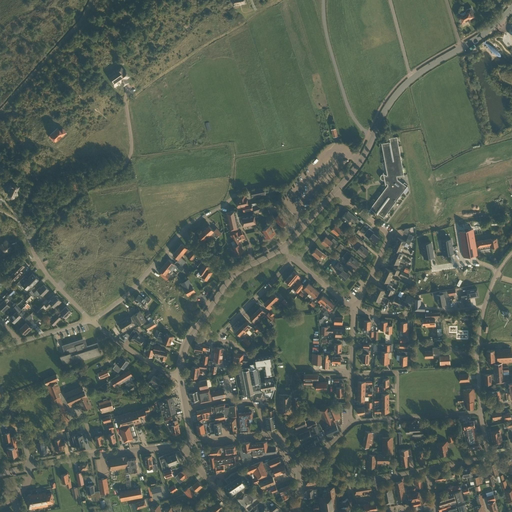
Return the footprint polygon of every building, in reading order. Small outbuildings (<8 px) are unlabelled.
[(463,13),(468,20),(470,19),(473,17),(472,13),(474,12),(471,7),(466,10),(466,11),(463,13)] [(468,20),(463,13),(460,15),(461,16),(458,17),(462,23),(465,21),(466,22),(468,20)] [(486,43),(485,43),(488,47),(490,49),(491,51),(494,53),(496,54),(497,55),(499,55),(500,55),(500,54),(500,53),(499,52),(499,51),(498,50),(496,49),(494,47),(492,46),(490,45),(488,43),(486,43)] [(117,71),(118,72),(110,78),(115,85),(122,81),(124,84),(128,81),(126,78),(129,76),(125,71),(124,72),(121,68),(117,71)] [(58,139),(61,137),(60,136),(65,132),(62,129),(60,131),(57,128),(48,136),(53,142),(58,139)] [(404,182),(403,184),(397,179),(397,176),(404,175),(397,137),(389,138),(390,142),(382,143),(382,142),(381,142),(381,143),(381,144),(387,176),(386,176),(386,175),(385,175),(385,174),(384,174),(383,174),(382,174),(381,175),(380,176),(380,177),(380,178),(381,178),(381,179),(382,180),(383,180),(384,180),(385,182),(388,181),(388,183),(387,183),(387,185),(370,208),(370,209),(369,210),(370,210),(370,209),(376,213),(377,212),(384,218),(407,187),(408,186),(407,185),(408,185),(404,182)] [(18,187),(13,184),(10,182),(7,187),(11,189),(8,194),(9,196),(11,197),(13,196),(18,187)] [(263,188),(250,191),(252,197),(265,193),(263,188)] [(239,200),(236,200),(238,208),(242,207),(243,212),(253,209),(251,204),(248,205),(246,198),(245,194),(238,196),(239,200)] [(275,205),(272,202),(265,206),(267,210),(275,205)] [(255,213),(264,209),(263,204),(253,207),(255,213)] [(230,230),(239,228),(235,211),(226,213),(230,230)] [(347,222),(348,221),(350,219),(354,223),(357,219),(348,211),(347,213),(346,212),(341,217),(347,222)] [(285,218),(279,213),(274,218),(282,226),(287,222),(284,219),(285,218)] [(244,227),(256,224),(254,215),(239,218),(241,226),(243,225),(244,227)] [(340,228),(335,224),(331,230),(337,235),(339,232),(342,235),(347,229),(342,225),(340,228)] [(209,225),(204,230),(209,235),(212,233),(214,236),(217,234),(218,236),(221,233),(217,228),(214,231),(209,225)] [(266,238),(275,233),(271,225),(267,226),(265,228),(261,230),(266,238)] [(374,232),(369,228),(363,234),(375,243),(379,238),(373,233),(374,232)] [(473,229),(460,231),(461,237),(461,241),(464,257),(477,255),(476,250),(475,242),(473,229)] [(204,230),(199,235),(203,240),(204,240),(206,242),(208,240),(206,238),(209,235),(204,230)] [(239,231),(234,233),(235,233),(238,239),(239,241),(240,241),(245,238),(242,230),(239,232),(239,231)] [(234,232),(227,236),(231,244),(233,242),(235,246),(233,247),(237,255),(244,252),(241,247),(242,247),(240,244),(241,243),(240,241),(239,241),(238,239),(237,239),(235,233),(234,233),(234,232)] [(397,237),(395,243),(404,247),(403,248),(407,250),(408,247),(404,246),(406,243),(409,244),(410,242),(413,236),(409,234),(406,240),(406,241),(397,237)] [(326,236),(321,242),(328,247),(330,244),(333,246),(337,241),(333,238),(331,240),(326,236)] [(364,256),(369,251),(362,245),(364,242),(356,236),(351,242),(354,245),(353,247),(364,256)] [(9,250),(10,249),(10,246),(9,244),(7,242),(6,243),(4,240),(2,241),(0,238),(0,237),(0,248),(1,250),(2,249),(4,253),(8,252),(9,250)] [(490,239),(476,241),(477,247),(483,246),(484,248),(498,246),(497,238),(490,239)] [(447,243),(442,244),(444,255),(453,253),(451,240),(446,240),(447,243)] [(395,243),(392,248),(395,250),(401,253),(403,248),(404,247),(395,243)] [(427,246),(422,247),(424,258),(434,257),(431,243),(426,244),(427,246)] [(195,255),(187,248),(182,244),(177,249),(183,253),(185,251),(190,254),(188,257),(191,260),(195,255)] [(323,252),(317,247),(312,253),(318,258),(320,256),(324,258),(326,256),(322,253),(323,252)] [(183,253),(177,249),(173,254),(178,259),(177,261),(182,266),(186,261),(180,256),(183,253)] [(395,250),(392,255),(401,259),(401,261),(404,262),(405,260),(402,258),(404,254),(401,253),(395,250)] [(354,268),(359,262),(353,257),(354,255),(351,252),(350,254),(347,251),(343,256),(346,258),(346,259),(348,261),(347,262),(346,263),(353,269),(354,268)] [(392,255),(390,261),(398,265),(398,266),(402,268),(403,265),(399,263),(401,261),(401,259),(392,255)] [(169,259),(164,265),(170,269),(172,271),(175,268),(176,269),(180,264),(173,258),(171,261),(169,259)] [(20,270),(24,266),(20,261),(15,266),(13,264),(9,267),(14,272),(11,276),(11,275),(8,277),(13,282),(22,272),(20,270)] [(344,280),(349,274),(347,273),(349,270),(346,267),(345,267),(338,262),(334,267),(341,272),(338,275),(344,280)] [(204,263),(199,271),(203,274),(201,276),(207,280),(212,272),(208,270),(210,267),(209,266),(204,263)] [(162,272),(160,274),(166,280),(170,276),(169,275),(170,274),(168,272),(170,269),(164,265),(160,270),(162,272)] [(385,268),(383,273),(392,277),(394,273),(397,275),(399,270),(393,268),(392,271),(385,268)] [(293,288),(298,292),(304,286),(299,282),(302,279),(298,276),(299,275),(294,271),(285,281),(290,285),(291,284),(294,287),(293,288)] [(392,277),(383,273),(380,279),(389,283),(388,284),(392,286),(393,283),(390,282),(392,277)] [(31,286),(35,282),(35,283),(38,280),(37,280),(38,279),(32,274),(28,278),(25,275),(18,282),(21,286),(22,285),(27,290),(28,288),(31,290),(33,287),(31,286)] [(314,287),(308,283),(304,288),(304,289),(302,291),(304,293),(306,290),(309,293),(314,287)] [(42,295),(48,289),(43,285),(40,288),(40,287),(33,294),(36,296),(37,295),(40,299),(43,296),(42,295)] [(188,295),(195,292),(192,285),(185,289),(188,295)] [(319,292),(314,287),(309,293),(312,295),(310,297),(312,299),(314,297),(315,297),(319,292)] [(385,290),(377,287),(374,292),(383,296),(385,292),(392,296),(395,291),(393,290),(391,289),(387,287),(385,290)] [(468,295),(461,296),(462,304),(471,302),(470,298),(479,296),(477,289),(467,290),(468,295)] [(397,306),(402,297),(397,295),(399,292),(396,290),(395,294),(396,295),(392,303),(397,306)] [(440,294),(436,295),(438,306),(446,304),(444,297),(447,297),(446,291),(439,292),(440,294)] [(383,296),(374,292),(371,298),(380,302),(379,303),(383,305),(385,302),(381,301),(383,296)] [(6,297),(0,303),(0,308),(3,311),(9,305),(6,303),(9,300),(12,297),(10,295),(8,293),(8,294),(5,296),(6,297)] [(32,296),(29,293),(23,298),(28,303),(31,300),(30,299),(32,296)] [(274,293),(269,298),(273,302),(276,299),(278,301),(280,299),(274,293)] [(50,299),(44,304),(42,302),(35,310),(38,313),(43,306),(46,309),(51,304),(54,307),(57,303),(58,304),(61,302),(55,296),(54,296),(54,295),(50,299)] [(144,299),(139,295),(134,300),(142,307),(146,302),(147,303),(151,299),(147,296),(144,299)] [(323,295),(318,301),(324,306),(325,304),(329,300),(323,295)] [(413,298),(407,295),(406,299),(402,297),(397,306),(403,308),(405,304),(409,306),(413,298)] [(273,302),(269,298),(264,304),(269,309),(272,307),(270,305),(273,302)] [(415,299),(415,310),(425,311),(425,305),(420,305),(421,299),(415,299)] [(327,309),(323,313),(327,317),(333,310),(331,308),(334,305),(329,300),(325,304),(324,306),(327,309)] [(15,312),(9,318),(14,322),(15,321),(18,324),(23,319),(20,316),(24,312),(22,311),(22,310),(21,309),(16,305),(13,307),(12,308),(14,310),(15,312)] [(71,311),(65,306),(59,312),(60,313),(57,316),(56,315),(54,317),(52,316),(46,321),(49,324),(50,323),(53,326),(61,319),(60,318),(62,315),(64,317),(66,318),(72,312),(70,311),(71,311)] [(260,307),(255,312),(259,316),(261,318),(264,315),(265,316),(266,315),(271,321),(274,318),(273,316),(274,314),(272,311),(270,313),(269,312),(267,314),(260,307)] [(118,324),(123,331),(135,324),(134,323),(137,322),(138,325),(145,321),(139,311),(133,315),(133,316),(130,317),(118,324)] [(255,312),(250,318),(255,323),(254,325),(256,327),(254,329),(259,333),(261,332),(264,328),(257,321),(261,318),(259,316),(255,312)] [(342,324),(343,317),(335,317),(335,314),(330,314),(330,320),(334,321),(334,323),(342,324)] [(24,320),(26,323),(20,328),(25,334),(31,328),(29,326),(33,322),(30,318),(32,317),(30,315),(24,320)] [(435,318),(423,319),(423,325),(425,324),(425,327),(435,326),(435,318)] [(370,320),(364,320),(364,328),(363,328),(362,333),(369,333),(369,336),(373,336),(374,331),(370,331),(370,320)] [(246,321),(241,326),(246,332),(248,333),(250,335),(252,333),(251,332),(254,329),(252,327),(246,321)] [(387,321),(380,321),(380,330),(385,330),(385,333),(392,333),(392,326),(387,325),(387,321)] [(400,322),(400,330),(403,330),(405,330),(405,334),(408,334),(408,327),(407,327),(407,322),(400,322)] [(241,326),(236,332),(243,339),(241,341),(247,346),(250,343),(245,337),(245,336),(244,335),(246,332),(241,326)] [(321,326),(321,334),(327,334),(328,332),(329,332),(331,332),(335,332),(335,337),(342,337),(342,330),(331,329),(329,329),(329,330),(328,330),(328,327),(321,326)] [(449,327),(449,333),(457,333),(457,339),(468,339),(468,331),(457,331),(457,327),(449,327)] [(132,339),(140,345),(144,339),(144,338),(138,334),(139,332),(134,329),(130,334),(133,336),(132,339)] [(160,331),(157,339),(161,341),(169,344),(173,336),(164,333),(160,331)] [(84,347),(82,339),(64,345),(67,353),(67,354),(59,356),(62,364),(72,361),(73,363),(101,354),(97,343),(84,347)] [(329,339),(329,343),(333,343),(334,343),(334,346),(335,346),(335,351),(341,351),(341,343),(339,343),(339,339),(336,339),(333,339),(329,339)] [(374,350),(374,351),(381,351),(381,358),(379,358),(379,362),(381,362),(381,363),(388,363),(389,363),(389,358),(388,358),(388,352),(391,352),(391,345),(374,344),(374,350)] [(166,357),(166,358),(168,351),(160,349),(161,346),(155,345),(153,350),(156,351),(155,355),(157,355),(156,358),(161,359),(161,360),(165,361),(166,357)] [(208,364),(208,365),(212,365),(211,372),(216,373),(217,366),(221,367),(221,366),(226,367),(227,357),(224,357),(224,354),(223,354),(223,348),(217,347),(217,348),(215,347),(214,351),(215,352),(214,361),(209,360),(209,361),(208,364)] [(432,348),(433,351),(424,351),(425,357),(433,357),(433,354),(440,353),(440,347),(432,348)] [(149,349),(145,348),(143,355),(152,357),(154,351),(152,351),(152,349),(149,349)] [(495,368),(503,367),(502,363),(509,362),(508,361),(511,361),(511,354),(511,348),(487,350),(488,361),(494,361),(495,368)] [(233,357),(233,363),(242,364),(242,358),(243,354),(234,353),(233,357)] [(312,353),(311,364),(322,365),(322,368),(328,368),(329,361),(332,361),(332,363),(332,364),(335,364),(335,363),(341,363),(341,357),(339,356),(339,354),(333,353),(333,354),(312,353)] [(247,364),(234,367),(234,369),(238,368),(240,374),(244,394),(254,392),(255,393),(255,394),(259,393),(262,394),(263,392),(263,390),(264,390),(264,391),(265,395),(271,397),(271,398),(275,388),(274,380),(273,380),(272,378),(265,380),(265,382),(261,382),(260,380),(258,368),(264,366),(265,374),(273,373),(273,372),(271,365),(273,364),(271,355),(271,354),(253,358),(254,358),(254,363),(250,363),(250,366),(248,367),(247,364)] [(449,356),(440,356),(440,364),(450,363),(449,356)] [(126,359),(123,357),(122,359),(119,357),(114,363),(116,365),(114,367),(113,368),(118,372),(122,367),(124,368),(129,361),(129,360),(127,358),(126,359)] [(195,363),(194,366),(192,366),(191,372),(202,373),(203,371),(200,371),(200,372),(198,371),(199,368),(206,369),(207,364),(202,364),(195,363)] [(509,371),(508,367),(503,367),(503,368),(503,367),(495,368),(496,375),(503,374),(503,371),(504,371),(509,371)] [(100,379),(110,375),(107,369),(98,373),(100,379)] [(115,386),(132,376),(129,371),(112,381),(115,386)] [(46,385),(59,380),(56,374),(44,380),(46,385)] [(327,382),(317,382),(317,380),(318,380),(318,374),(303,374),(303,384),(313,384),(316,384),(316,390),(327,390),(327,382)] [(469,374),(459,375),(459,382),(469,381),(469,374)] [(484,375),(485,384),(492,384),(491,377),(493,377),(493,374),(484,375)] [(503,374),(496,375),(496,383),(504,382),(510,381),(510,378),(504,379),(503,374)] [(161,380),(153,375),(148,383),(151,385),(153,382),(158,385),(161,380)] [(382,378),(382,385),(379,385),(379,386),(376,386),(376,392),(380,392),(380,389),(381,389),(386,389),(386,386),(389,386),(389,379),(382,378)] [(199,381),(200,389),(208,387),(207,379),(199,381)] [(57,381),(56,382),(46,386),(48,391),(49,390),(51,395),(53,401),(64,426),(71,423),(60,397),(59,393),(61,392),(57,381)] [(127,388),(130,392),(136,387),(134,384),(132,385),(128,388),(127,388)] [(84,410),(92,406),(82,386),(65,394),(70,407),(75,405),(74,402),(80,400),(84,410)] [(476,398),(475,388),(463,389),(464,402),(463,402),(464,409),(473,408),(473,401),(474,401),(474,399),(476,398)] [(197,395),(198,400),(200,399),(200,403),(212,400),(225,397),(224,389),(212,392),(211,389),(209,389),(198,392),(198,391),(199,395),(197,395)] [(491,401),(500,400),(499,391),(497,391),(496,389),(494,389),(494,391),(490,392),(491,401)] [(191,401),(198,400),(197,395),(199,395),(198,391),(190,393),(191,401)] [(293,395),(278,395),(278,413),(293,413),(293,395)] [(165,401),(159,402),(162,417),(170,415),(170,413),(175,412),(172,397),(164,399),(165,401)] [(107,401),(99,403),(102,413),(104,412),(113,410),(111,401),(111,400),(107,401)] [(329,405),(318,410),(322,421),(319,423),(325,437),(339,430),(336,424),(339,423),(337,419),(341,417),(339,413),(338,413),(334,404),(329,406),(329,405)] [(207,409),(197,411),(198,416),(198,415),(199,420),(200,420),(203,420),(206,419),(209,418),(208,413),(212,412),(211,406),(207,407),(207,409)] [(142,409),(142,410),(138,411),(140,418),(143,417),(143,419),(147,418),(146,416),(147,416),(146,412),(150,411),(149,407),(142,409)] [(268,430),(276,428),(274,416),(275,415),(274,409),(267,410),(268,417),(266,417),(268,430)] [(130,412),(117,416),(124,441),(133,439),(133,438),(138,436),(134,424),(141,422),(140,418),(138,411),(131,413),(130,412)] [(504,420),(511,419),(511,418),(511,414),(511,415),(510,413),(505,414),(505,411),(492,413),(493,419),(502,418),(504,418),(504,420)] [(249,424),(248,424),(247,419),(253,418),(252,412),(238,413),(240,432),(250,431),(249,424)] [(165,418),(162,419),(167,426),(168,426),(169,430),(172,429),(173,434),(180,432),(179,428),(178,424),(177,424),(177,421),(173,421),(172,416),(165,418)] [(230,433),(237,432),(236,418),(229,419),(230,433)] [(294,422),(297,429),(307,425),(308,428),(316,424),(314,418),(308,421),(307,420),(305,421),(304,418),(294,422)] [(197,425),(196,425),(198,434),(205,432),(203,425),(205,425),(205,424),(207,423),(206,419),(203,420),(200,420),(200,422),(196,423),(197,425)] [(474,427),(474,426),(473,420),(463,422),(464,428),(467,442),(468,449),(480,447),(478,440),(477,440),(475,431),(476,431),(475,427),(474,427)] [(511,421),(503,423),(504,429),(508,428),(511,427),(511,429),(511,428),(511,421)] [(210,434),(222,433),(221,423),(214,423),(214,422),(209,423),(210,434)] [(113,442),(116,441),(113,428),(115,427),(113,424),(108,425),(109,428),(110,428),(111,434),(108,435),(110,443),(111,442),(111,443),(113,442)] [(299,434),(301,441),(312,436),(311,434),(314,433),(319,431),(317,425),(312,427),(313,430),(310,431),(309,430),(299,434)] [(409,425),(409,427),(406,428),(406,433),(410,433),(414,433),(414,436),(423,435),(423,429),(420,429),(419,425),(409,425)] [(10,429),(8,429),(7,426),(0,427),(0,428),(3,442),(9,440),(10,444),(11,444),(12,446),(11,446),(11,447),(6,448),(8,457),(9,457),(13,456),(18,455),(18,451),(16,442),(14,434),(15,434),(15,431),(13,431),(13,430),(12,430),(12,429),(11,429),(10,429)] [(494,428),(490,429),(493,445),(494,445),(495,451),(505,449),(504,443),(503,443),(502,440),(500,429),(495,430),(494,428)] [(71,433),(70,430),(65,431),(67,440),(70,439),(72,446),(77,445),(76,440),(77,440),(77,437),(76,435),(72,436),(71,433)] [(363,440),(362,446),(371,448),(372,442),(374,431),(371,430),(371,432),(365,431),(363,440)] [(97,445),(103,443),(102,438),(103,438),(103,435),(102,435),(101,431),(97,432),(98,436),(95,437),(97,445)] [(80,436),(77,437),(77,440),(76,440),(77,445),(78,447),(84,445),(83,439),(86,438),(85,433),(80,434),(80,436)] [(48,443),(47,437),(36,440),(37,443),(38,447),(39,447),(40,454),(47,452),(45,444),(48,443)] [(310,440),(301,445),(305,451),(315,446),(316,445),(314,442),(319,440),(317,437),(312,439),(310,440)] [(382,455),(389,455),(393,455),(392,437),(382,437),(382,454),(382,455)] [(57,451),(63,450),(63,446),(66,446),(65,441),(64,441),(64,438),(61,439),(61,438),(54,440),(57,451)] [(267,441),(261,442),(263,455),(276,453),(276,447),(272,447),(272,444),(271,443),(267,443),(267,441)] [(440,457),(449,455),(447,446),(448,445),(447,441),(436,443),(438,450),(439,450),(440,457)] [(242,445),(239,445),(239,446),(240,451),(242,457),(242,458),(242,460),(244,460),(244,457),(247,457),(247,460),(250,460),(253,459),(252,456),(251,451),(252,451),(251,443),(251,442),(242,443),(242,445)] [(237,454),(235,445),(208,448),(209,455),(217,454),(217,456),(237,454)] [(376,461),(376,448),(373,448),(372,453),(373,453),(373,454),(369,454),(369,460),(367,460),(367,463),(369,463),(368,467),(375,467),(376,461)] [(402,455),(400,455),(402,466),(409,465),(408,455),(411,455),(410,449),(401,450),(402,455)] [(420,456),(418,457),(420,466),(425,465),(424,460),(426,459),(424,451),(419,452),(420,456)] [(182,466),(178,457),(177,457),(176,454),(174,453),(169,455),(169,454),(166,455),(166,454),(159,457),(164,471),(166,478),(173,476),(172,470),(182,466)] [(382,455),(382,454),(377,455),(377,463),(381,463),(389,463),(389,455),(382,455)] [(210,467),(213,466),(214,473),(220,472),(219,471),(225,471),(224,465),(232,463),(232,464),(239,463),(238,455),(219,457),(216,458),(215,456),(208,457),(210,467)] [(127,456),(109,459),(110,470),(124,468),(125,474),(129,473),(138,472),(136,458),(127,460),(127,456)] [(151,456),(145,457),(146,465),(147,465),(147,468),(153,468),(153,470),(158,470),(156,464),(153,464),(151,456)] [(270,469),(284,464),(281,457),(279,458),(279,457),(268,461),(270,469)] [(270,469),(268,461),(263,463),(262,461),(250,465),(251,465),(245,468),(245,467),(247,474),(249,473),(251,478),(254,485),(254,484),(259,482),(262,488),(275,483),(273,477),(270,469)] [(89,469),(88,463),(80,464),(80,466),(78,466),(79,470),(81,469),(81,470),(82,470),(83,473),(85,472),(85,470),(89,469)] [(489,465),(490,470),(488,470),(490,476),(488,477),(491,486),(495,485),(492,475),(498,473),(495,463),(489,465)] [(284,464),(270,469),(273,477),(287,471),(284,465),(285,465),(284,464)] [(191,473),(185,467),(177,474),(178,474),(175,477),(180,482),(183,480),(191,473)] [(461,469),(460,469),(461,477),(466,476),(466,478),(469,477),(470,481),(471,485),(480,483),(482,483),(481,476),(479,476),(474,477),(473,475),(472,475),(471,467),(465,469),(464,467),(460,468),(461,469)] [(229,483),(223,487),(230,496),(231,495),(232,497),(236,494),(234,493),(240,489),(247,484),(248,484),(247,483),(250,482),(244,473),(242,475),(242,474),(240,476),(240,475),(237,470),(225,478),(228,482),(229,482),(229,483)] [(455,475),(454,471),(434,475),(436,481),(448,479),(447,477),(455,475)] [(72,486),(70,478),(69,478),(68,473),(61,474),(63,483),(66,482),(67,487),(72,486)] [(316,484),(315,476),(305,478),(306,486),(316,484)] [(421,477),(415,478),(416,487),(420,486),(420,490),(424,489),(421,477)] [(102,494),(109,493),(106,478),(99,480),(102,494)] [(403,478),(401,479),(401,481),(395,482),(395,485),(394,486),(394,489),(396,489),(404,488),(402,481),(404,481),(403,478)] [(511,487),(507,489),(506,486),(507,486),(505,480),(504,480),(501,481),(500,482),(502,487),(503,490),(507,503),(511,501),(511,487)] [(202,486),(198,481),(189,489),(188,487),(184,491),(190,497),(194,494),(197,491),(202,486)] [(372,482),(353,485),(355,496),(374,492),(372,482)] [(93,484),(87,485),(88,493),(89,497),(93,497),(96,496),(97,501),(101,500),(100,491),(95,492),(93,484)] [(174,484),(169,488),(172,492),(177,489),(174,484)] [(244,494),(238,498),(239,499),(238,500),(242,504),(244,506),(245,507),(252,502),(258,497),(250,488),(247,484),(240,489),(244,494)] [(276,487),(271,489),(272,493),(275,491),(276,494),(280,492),(283,499),(288,497),(287,496),(293,494),(291,489),(289,485),(277,490),(276,487)] [(394,502),(391,486),(382,488),(385,504),(388,503),(388,505),(391,505),(391,503),(394,502)] [(328,495),(318,496),(321,511),(320,511),(334,511),(337,511),(334,487),(327,488),(328,495)] [(121,501),(142,497),(141,488),(120,492),(121,501)] [(404,488),(396,489),(398,500),(406,499),(404,488)] [(407,489),(408,494),(407,494),(408,498),(411,498),(412,506),(421,504),(428,502),(425,490),(416,492),(415,488),(407,489)] [(308,498),(314,497),(318,497),(316,489),(313,489),(307,490),(308,498)] [(453,492),(456,502),(457,506),(456,506),(457,511),(468,511),(465,503),(460,489),(453,492)] [(46,494),(46,492),(27,496),(29,509),(48,506),(46,494)] [(440,505),(438,506),(440,511),(454,507),(453,503),(456,502),(453,492),(447,493),(448,496),(445,497),(445,494),(439,496),(440,499),(438,500),(440,505)] [(488,502),(495,500),(493,494),(487,496),(488,502)] [(475,511),(484,511),(486,511),(481,495),(477,496),(478,500),(480,500),(481,505),(475,507),(475,511)] [(352,511),(351,509),(352,509),(347,499),(342,501),(345,506),(341,508),(342,511),(352,511)] [(145,500),(136,503),(137,509),(147,506),(145,500)] [(257,510),(259,511),(265,511),(269,510),(264,504),(261,501),(257,504),(260,508),(257,510)] [(209,511),(208,511),(217,511),(218,511),(223,507),(219,502),(212,507),(209,511)] [(490,511),(496,511),(498,511),(495,502),(488,504),(490,511)] [(377,510),(376,503),(369,504),(363,505),(364,511),(377,510)]
